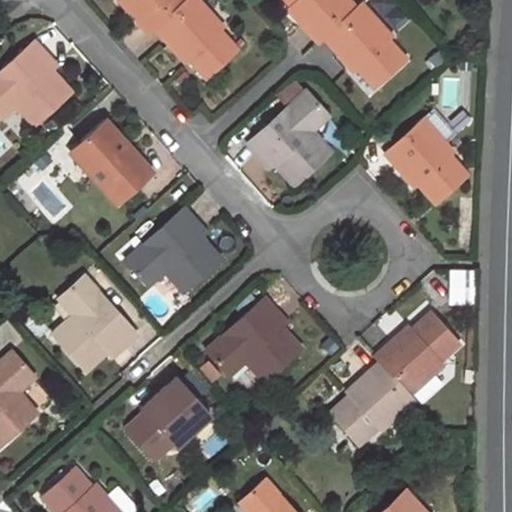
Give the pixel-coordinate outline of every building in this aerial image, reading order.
[(123,0),(125,2),(122,5),(147,33),(153,28),(185,0),(123,0)] [(237,49),(220,30),(223,27),(198,0),(185,0),(153,28),(178,57),(182,53),(204,78),(237,49)] [(284,0),(294,11),(290,14),(316,42),(321,38),(356,7),(349,0),(284,0)] [(404,60),(387,40),(392,37),(360,2),(356,7),(321,38),(347,67),(350,64),(372,89),(404,60)] [(70,91),(42,59),(46,55),(34,40),(0,70),(0,106),(9,99),(31,125),(70,91)] [(331,151),(308,125),(324,112),(304,89),(245,143),(258,157),(263,153),(292,186),(331,151)] [(433,111),(382,153),(408,182),(412,179),(433,204),(466,175),(450,156),(453,153),(443,142),(452,133),(433,111)] [(44,174),(70,151),(116,203),(151,172),(104,121),(79,143),(67,128),(32,160),(44,174)] [(184,206),(123,259),(142,281),(159,266),(181,292),(219,258),(191,225),(196,221),(184,206)] [(76,310),(50,333),(85,371),(117,343),(121,347),(136,333),(83,275),(62,295),(76,310)] [(263,297),(203,350),(223,372),(239,357),(262,383),(300,348),(271,317),(276,312),(263,297)] [(402,330),(373,355),(378,361),(408,395),(441,365),(438,361),(458,344),(428,312),(404,333),(402,330)] [(0,445),(37,413),(14,387),(31,372),(11,350),(0,360),(0,445)] [(352,390),(327,413),(356,445),(375,429),(378,432),(413,400),(408,395),(378,361),(349,387),(352,390)] [(174,376),(144,402),(148,406),(124,428),(152,459),(172,443),(175,446),(209,415),(174,376)] [(73,467),(41,496),(55,511),(119,511),(94,483),(90,486),(73,467)] [(255,511),(293,511),(264,479),(243,497),(255,511)] [(421,511),(402,491),(378,511),(421,511)]
